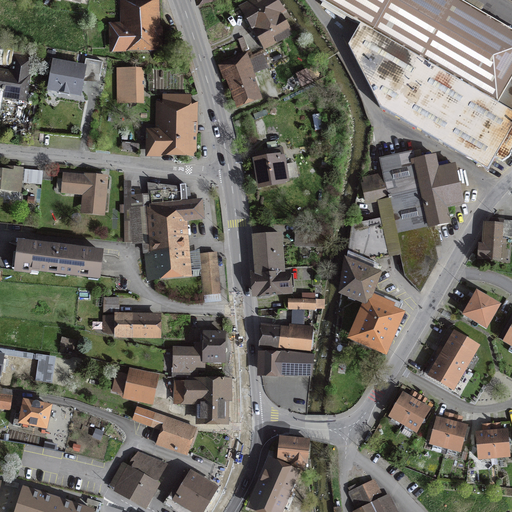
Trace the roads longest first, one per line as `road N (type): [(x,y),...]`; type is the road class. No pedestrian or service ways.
road 1 (secondary): [(229,173),(252,422)]
road 2 (residential): [(0,148),(229,173)]
road 3 (secondary): [(181,0),(229,173)]
road 4 (residential): [(393,365),(461,407),(479,412),(511,404)]
